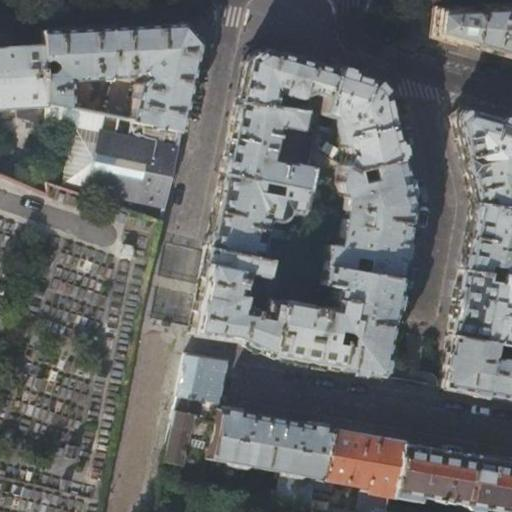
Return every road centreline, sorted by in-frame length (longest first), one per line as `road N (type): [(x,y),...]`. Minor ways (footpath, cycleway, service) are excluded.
road 1 (residential): [(511,432),(236,386)]
road 2 (residential): [(417,335),(439,203),(407,65)]
